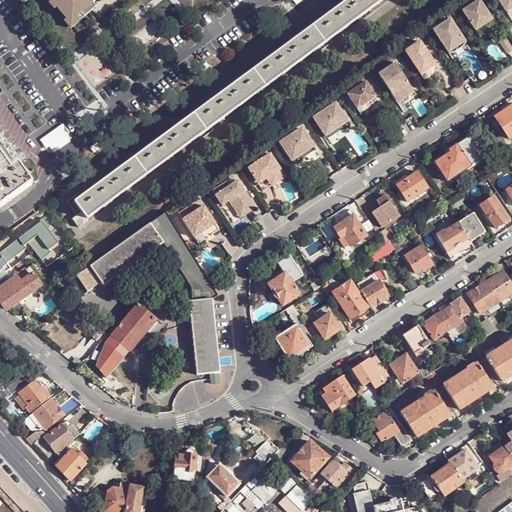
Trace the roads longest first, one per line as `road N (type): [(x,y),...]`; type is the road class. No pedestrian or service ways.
road 1 (residential): [(250,373),(235,289),(245,260),(511,82)]
road 2 (residential): [(244,396),(182,421),(119,419),(0,317)]
road 3 (residential): [(511,398),(396,469),(265,393)]
road 4 (residential): [(511,242),(295,382),(267,387)]
